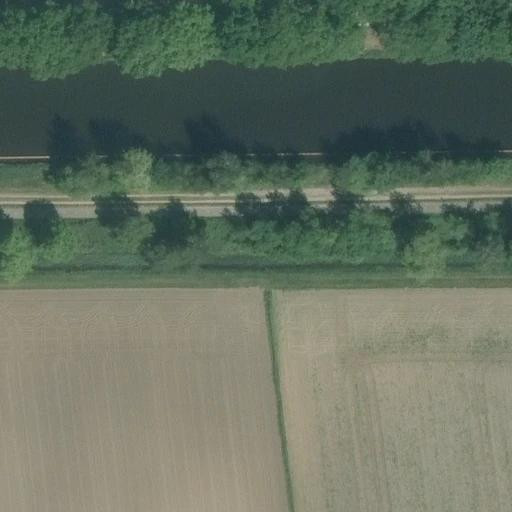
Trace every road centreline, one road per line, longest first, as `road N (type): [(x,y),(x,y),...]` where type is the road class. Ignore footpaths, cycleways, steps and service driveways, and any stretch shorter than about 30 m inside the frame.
road 1 (unclassified): [(511,1),(0,10)]
road 2 (track): [(511,182),(0,189)]
